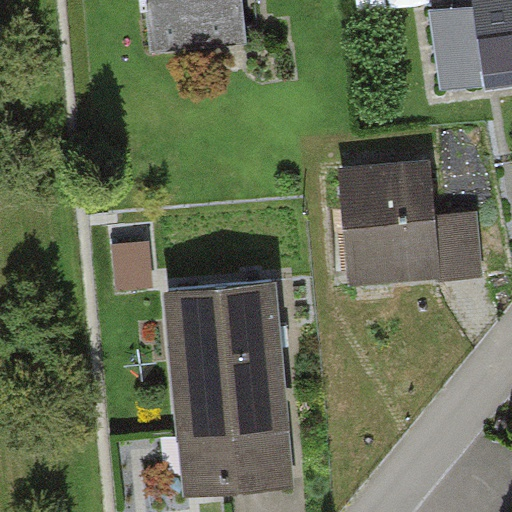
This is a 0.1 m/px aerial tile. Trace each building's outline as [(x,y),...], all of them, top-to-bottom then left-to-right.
[(248,35),(245,0),(133,0),(137,44),(248,35)] [(511,62),(511,0),(462,0),(471,67),(511,62)] [(434,213),(430,167),(339,174),(348,284),(483,274),(478,210),(434,213)] [(153,284),(151,237),(123,238),(125,286),(153,284)] [(289,484),(274,282),(179,289),(194,491),(289,484)]
